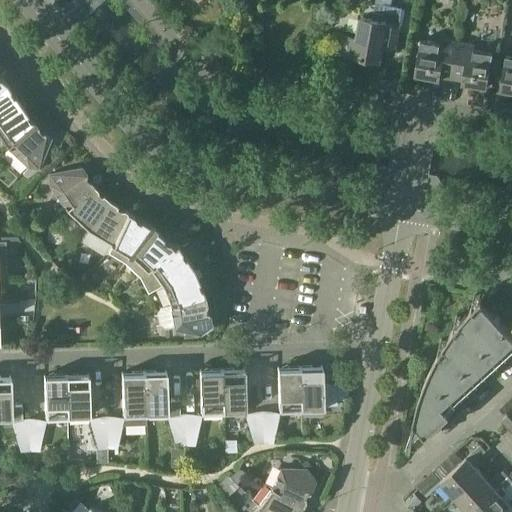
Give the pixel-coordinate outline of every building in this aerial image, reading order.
[(402,8),(375,3),(372,18),(361,16),(357,40),(345,38),(342,52),(380,58),(382,44),(395,46),(399,23),(400,23),(402,8)] [(451,79),(458,41),(445,39),(444,44),(421,40),(415,75),(440,79),(441,77),(451,79)] [(470,44),(458,41),(451,79),(462,81),(462,83),(487,87),(493,53),(470,48),(470,44)] [(511,55),(506,55),(500,90),(511,91),(511,55)] [(0,86),(0,117),(9,113),(22,105),(14,93),(12,94),(10,90),(10,87),(6,82),(0,86)] [(22,105),(9,113),(0,117),(0,137),(5,145),(7,146),(35,123),(35,122),(32,119),(28,117),(26,114),(27,112),(22,105)] [(38,126),(35,123),(7,146),(10,149),(29,166),(39,168),(50,137),(45,132),(41,132),(39,130),(38,126)] [(67,209),(95,186),(94,185),(91,181),(87,180),(85,177),(86,176),(82,167),(49,174),(50,184),(66,208),(67,209)] [(97,188),(95,186),(67,209),(87,228),(109,200),(103,194),(100,194),(98,192),(97,188)] [(109,253),(112,244),(129,212),(124,209),(120,209),(117,207),(117,204),(109,200),(87,228),(81,236),(83,242),(102,254),(109,253)] [(131,255),(153,226),(141,219),(139,220),(136,219),(134,215),(129,212),(112,244),(109,253),(125,263),(131,255)] [(174,247),(173,246),(169,241),(165,241),(162,239),(163,236),(153,226),(131,255),(125,263),(126,263),(140,276),(174,247)] [(149,292),(162,286),(193,267),(186,256),(183,256),(181,254),(181,249),(177,243),(173,246),(174,247),(140,276),(140,277),(149,292)] [(162,286),(170,305),(204,294),(202,288),(198,286),(197,282),(199,281),(193,267),(162,286)] [(205,294),(204,294),(170,305),(160,307),(157,312),(159,324),(164,327),(173,326),(200,331),(210,323),(208,309),(205,309),(205,305),(206,301),(205,294)] [(446,340),(439,352),(433,363),(428,375),(423,387),(419,399),(417,409),(415,415),(413,428),(411,441),(413,441),(413,438),(422,429),(427,434),(451,412),(447,407),(455,399),(452,396),(511,341),(511,333),(484,303),(477,310),(473,306),(469,310),(461,319),(454,329),(446,340)] [(324,406),(324,405),(338,405),(337,400),(347,400),(346,377),(336,378),(336,384),(323,384),(322,365),(299,366),(301,407),(324,406)] [(279,408),(301,407),(299,366),(277,367),(279,408)] [(244,368),(222,369),(223,410),(246,409),(244,368)] [(201,411),(223,410),(222,369),(199,370),(201,411)] [(123,413),(145,412),(144,371),(121,372),(123,413)] [(144,371),(145,412),(168,411),(166,371),(144,371)] [(66,374),(68,415),(90,414),(89,373),(66,374)] [(68,415),(66,374),(44,375),(45,416),(68,415)] [(11,421),(12,424),(19,450),(29,450),(28,424),(21,424),(21,405),(11,405),(11,376),(0,376),(0,417),(10,417),(11,420),(11,421)] [(511,432),(511,420),(508,415),(501,420),(511,432)] [(253,443),(263,442),(262,417),(246,417),(253,443)] [(278,417),(262,417),(263,442),(273,442),(278,417)] [(201,419),(184,420),(185,445),(195,445),(201,419)] [(175,445),(185,445),(184,420),(168,420),(175,445)] [(98,448),(108,448),(107,422),(90,422),(98,448)] [(123,422),(107,422),(108,448),(117,447),(123,422)] [(45,424),(28,424),(29,450),(39,450),(45,424)] [(440,480),(454,496),(481,473),(471,461),(475,457),(476,459),(485,451),(480,445),(467,457),(467,456),(440,480)] [(280,468),(271,487),(302,505),(305,500),(305,496),(306,492),(309,492),(309,490),(315,479),(306,469),(280,468)] [(454,496),(468,511),(508,476),(503,470),(494,478),(496,480),(492,484),(481,473),(454,496)] [(497,511),(508,502),(498,491),(502,487),(504,489),(511,482),(511,480),(508,476),(468,511),(466,511),(497,511)] [(239,487),(228,477),(218,484),(228,496),(239,487)] [(297,511),(299,511),(302,505),(271,487),(258,505),(266,511),(297,511)] [(414,509),(421,502),(412,493),(406,500),(414,509)] [(511,511),(511,506),(508,502),(497,511),(511,511)]
